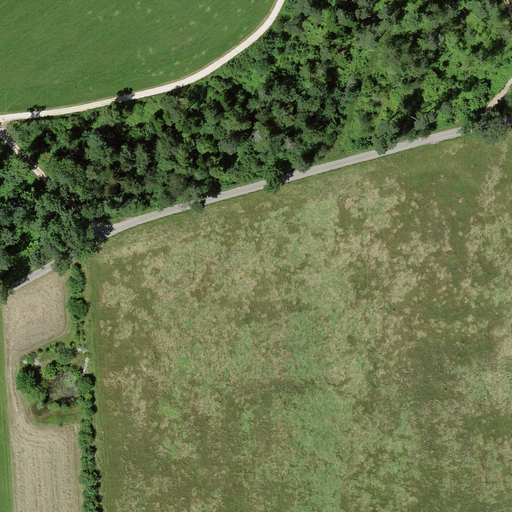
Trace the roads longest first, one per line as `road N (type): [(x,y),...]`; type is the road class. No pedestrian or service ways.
road 1 (track): [(0,293),(103,232),(511,120)]
road 2 (track): [(280,0),(252,36),(179,83),(0,117)]
road 3 (track): [(0,134),(103,232)]
